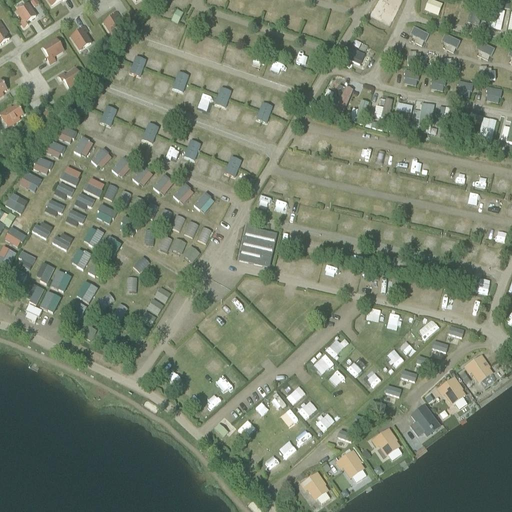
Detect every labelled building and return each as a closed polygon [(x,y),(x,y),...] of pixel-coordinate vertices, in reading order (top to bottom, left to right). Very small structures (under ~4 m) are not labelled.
[(39,6),(35,1),(31,4),(34,9),(39,6)] [(425,12),(435,16),(439,5),(429,1),(425,12)] [(259,19),(262,6),(255,4),(252,18),(259,19)] [(478,28),(483,8),(472,5),(467,25),(478,28)] [(36,18),(28,6),(17,13),(23,22),(20,24),(24,29),(28,26),(26,24),(36,18)] [(492,9),(487,29),(500,32),(505,13),(492,9)] [(177,11),(171,23),(177,26),(183,15),(177,11)] [(117,14),(113,17),(114,19),(104,25),(113,38),(124,31),(117,21),(120,20),(117,14)] [(218,38),(224,23),(215,19),(209,34),(218,38)] [(0,23),(0,47),(9,41),(6,36),(8,35),(0,23)] [(161,38),(170,42),(177,28),(168,24),(161,38)] [(334,42),(338,28),(329,25),(324,39),(334,42)] [(84,28),(80,31),(81,33),(72,39),(80,52),(91,45),(85,35),(87,34),(84,28)] [(412,29),(408,39),(423,46),(427,35),(412,29)] [(440,47),(455,52),(459,42),(444,36),(440,47)] [(46,61),(50,67),(56,63),(54,60),(64,53),(56,41),(42,50),(48,59),(46,61)] [(215,44),(213,50),(221,53),(223,47),(215,44)] [(477,58),(489,61),(492,49),(480,46),(477,58)] [(235,60),(237,50),(228,48),(225,57),(235,60)] [(364,57),(348,50),(344,60),(360,67),(364,57)] [(155,71),(160,55),(153,53),(148,69),(155,71)] [(425,68),(424,59),(417,59),(417,53),(406,53),(406,68),(425,68)] [(129,75),(140,79),(146,62),(135,59),(129,75)] [(460,72),(460,66),(455,66),(455,60),(442,61),(442,72),(460,72)] [(279,77),(282,69),(288,71),(289,68),(274,62),(269,73),(279,77)] [(122,79),(127,66),(121,64),(116,77),(122,79)] [(171,76),(174,70),(164,66),(162,73),(171,76)] [(59,78),(61,83),(63,81),(69,91),(82,83),(76,72),(66,78),(64,75),(59,78)] [(479,80),(495,81),(496,72),(479,72),(479,80)] [(172,91),(182,95),(188,78),(178,74),(172,91)] [(158,79),(152,92),(161,96),(167,82),(158,79)] [(469,98),(471,85),(458,83),(456,97),(469,98)] [(106,102),(112,93),(103,88),(97,97),(106,102)] [(194,103),(197,93),(188,89),(184,99),(194,103)] [(484,103),(499,105),(501,91),(486,89),(484,103)] [(215,107),(225,110),(231,93),(221,90),(215,107)] [(239,91),(237,100),(245,102),(248,93),(239,91)] [(255,106),(258,95),(252,93),(249,105),(255,106)] [(200,104),(209,106),(211,98),(202,96),(200,104)] [(374,108),(373,119),(389,121),(391,101),(384,101),(383,109),(374,108)] [(360,102),(356,119),(363,121),(368,103),(360,102)] [(397,104),(393,121),(408,124),(412,107),(397,104)] [(417,126),(430,128),(433,107),(420,104),(417,126)] [(256,122),(266,126),(272,109),(262,105),(256,122)] [(11,108),(0,115),(0,117),(9,130),(20,122),(19,120),(24,117),(17,107),(12,110),(11,108)] [(117,112),(106,108),(100,125),(110,129),(117,112)] [(120,118),(129,123),(134,114),(125,109),(120,118)] [(235,121),(236,113),(229,111),(227,119),(235,121)] [(250,122),(252,114),(243,111),(240,120),(250,122)] [(48,112),(43,115),(47,122),(52,119),(48,112)] [(95,116),(85,113),(80,125),(91,129),(95,116)] [(137,118),(135,127),(144,128),(146,119),(137,118)] [(349,121),(342,118),(339,123),(347,126),(349,121)] [(482,119),(478,137),(484,138),(483,142),(490,144),(496,122),(482,119)] [(274,121),(270,130),(279,133),(282,125),(274,121)] [(511,122),(510,122),(508,129),(505,128),(501,143),(511,145),(511,122)] [(159,129),(148,125),(142,142),(152,146),(159,129)] [(55,140),(70,146),(75,134),(61,128),(55,140)] [(80,137),(73,154),(85,159),(93,143),(80,137)] [(301,139),(298,148),(309,151),(312,142),(301,139)] [(204,153),(211,156),(216,143),(209,141),(204,153)] [(43,155),(60,161),(65,148),(48,142),(43,155)] [(201,147),(190,142),(184,159),(194,163),(201,147)] [(163,155),(166,146),(159,143),(156,152),(163,155)] [(164,160),(172,163),(178,149),(170,146),(164,160)] [(224,163),(229,150),(221,147),(216,159),(224,163)] [(100,172),(111,159),(102,150),(90,162),(100,172)] [(308,168),(310,159),(301,156),(299,165),(308,168)] [(47,177),(53,164),(36,158),(30,170),(47,177)] [(121,158),(111,173),(121,179),(131,165),(121,158)] [(195,171),(203,175),(208,162),(200,159),(195,171)] [(241,163),(231,159),(224,175),(235,180),(241,163)] [(253,176),(259,163),(252,160),(246,172),(253,176)] [(325,171),(327,162),(319,161),(317,170),(325,171)] [(211,163),(208,180),(216,182),(219,165),(211,163)] [(74,188),(80,175),(65,168),(59,181),(74,188)] [(353,169),(352,178),(361,179),(363,170),(353,169)] [(434,179),(444,180),(444,169),(435,169),(434,179)] [(132,183),(142,189),(150,177),(139,170),(132,183)] [(23,173),(18,187),(35,194),(41,180),(23,173)] [(163,175),(152,189),(162,197),(173,183),(163,175)] [(245,175),(237,184),(244,190),(252,181),(245,175)] [(387,186),(397,188),(399,178),(389,176),(387,186)] [(481,178),(479,189),(487,190),(488,179),(481,178)] [(98,199),(104,187),(89,179),(83,192),(98,199)] [(404,190),(413,192),(416,182),(407,180),(404,190)] [(57,184),(52,197),(68,203),(73,190),(57,184)] [(182,206),(193,191),(184,184),(172,199),(182,206)] [(426,185),(421,199),(429,202),(434,187),(426,185)] [(109,186),(103,199),(112,202),(117,190),(109,186)] [(451,191),(442,188),(439,197),(448,200),(451,191)] [(126,209),(132,196),(123,192),(117,205),(126,209)] [(456,199),(465,202),(467,195),(458,192),(456,199)] [(89,213),(95,202),(80,194),(74,205),(89,213)] [(10,195),(3,208),(20,216),(26,203),(10,195)] [(203,216),(214,203),(203,195),(193,208),(203,216)] [(476,196),(474,205),(483,207),(485,198),(476,196)] [(141,213),(140,214),(151,221),(157,210),(138,199),(133,208),(141,213)] [(501,202),(492,199),(490,208),(499,210),(501,202)] [(386,218),(388,202),(378,200),(376,216),(386,218)] [(48,201),(43,214),(54,218),(56,213),(62,215),(65,208),(48,201)] [(110,227),(116,213),(100,206),(94,219),(110,227)] [(75,228),(77,224),(82,226),(85,218),(70,211),(64,223),(75,228)] [(166,228),(172,214),(163,211),(157,224),(166,228)] [(422,225),(424,216),(414,213),(412,223),(422,225)] [(434,228),(444,229),(446,215),(436,214),(434,228)] [(9,215),(3,226),(9,230),(16,219),(9,215)] [(170,230),(179,233),(184,220),(175,216),(170,230)] [(44,241),(52,230),(42,223),(38,228),(35,226),(31,232),(44,241)] [(192,239),(197,226),(189,223),(184,235),(192,239)] [(238,262),(269,270),(277,236),(254,231),(255,228),(247,226),(238,262)] [(454,226),(452,232),(462,235),(464,229),(454,226)] [(16,250),(24,237),(11,228),(3,241),(16,250)] [(81,243),(94,250),(103,236),(90,228),(81,243)] [(479,238),(481,230),(474,228),(472,236),(479,238)] [(202,229),(197,241),(205,245),(211,232),(202,229)] [(55,235),(51,246),(67,252),(71,241),(55,235)] [(423,235),(421,246),(432,249),(434,238),(423,235)] [(164,237),(161,245),(168,248),(172,240),(164,237)] [(112,258),(120,245),(109,238),(101,252),(112,258)] [(442,240),(442,249),(454,249),(454,240),(442,240)] [(177,242),(174,249),(181,252),(185,244),(177,241),(177,242)] [(0,250),(0,266),(7,270),(15,255),(2,248),(0,250)] [(187,256),(193,261),(199,254),(192,249),(192,250),(187,256)] [(70,265),(83,271),(89,257),(76,251),(70,265)] [(28,273),(35,260),(22,253),(15,266),(28,273)] [(137,263),(133,268),(140,273),(143,269),(137,263)] [(40,264),(34,280),(47,286),(53,270),(40,264)] [(8,279),(21,286),(27,276),(14,269),(8,279)] [(63,294),(69,277),(56,272),(50,288),(63,294)] [(480,293),(485,277),(481,276),(479,283),(475,281),(472,291),(480,293)] [(75,298),(88,305),(96,290),(83,283),(75,298)] [(27,303),(36,307),(44,291),(35,286),(27,303)] [(247,286),(241,293),(248,299),(254,293),(247,286)] [(171,297),(163,292),(158,301),(165,305),(171,297)] [(53,315),(59,298),(45,293),(39,309),(53,315)] [(256,309),(262,314),(268,307),(261,302),(256,309)] [(156,304),(151,312),(158,317),(163,308),(156,304)] [(380,324),(383,313),(370,309),(367,320),(380,324)] [(278,331),(287,319),(280,313),(270,325),(278,331)] [(395,331),(399,316),(390,313),(386,328),(395,331)] [(149,316),(143,325),(150,329),(156,321),(149,316)] [(257,338),(268,328),(261,320),(250,331),(257,338)] [(136,336),(143,341),(148,332),(141,328),(136,336)] [(95,335),(85,331),(82,339),(91,343),(95,335)] [(459,335),(444,331),(442,340),(457,343),(459,335)] [(104,349),(107,341),(98,337),(94,345),(104,349)] [(406,338),(399,345),(409,356),(417,349),(406,338)] [(111,343),(107,351),(116,356),(120,347),(111,343)] [(269,355),(274,360),(286,349),(281,343),(269,355)] [(330,357),(338,364),(349,350),(340,343),(330,357)] [(442,349),(428,346),(425,355),(440,358),(442,349)] [(129,361),(132,353),(123,349),(119,357),(129,361)] [(379,359),(390,374),(399,366),(387,352),(379,359)] [(465,369),(469,375),(472,373),(480,384),(491,376),(487,370),(488,369),(481,358),(465,369)] [(249,360),(240,369),(248,378),(258,369),(249,360)] [(426,365),(411,361),(409,370),(424,373),(426,365)] [(164,380),(171,386),(178,378),(171,371),(164,380)] [(332,379),(334,383),(342,378),(339,374),(332,379)] [(462,381),(462,382),(467,378),(464,374),(459,377),(462,381)] [(373,375),(363,384),(370,391),(380,382),(373,375)] [(410,379),(395,376),(393,385),(408,388),(410,379)] [(438,391),(442,397),(445,395),(453,406),(464,398),(460,392),(461,391),(454,380),(438,391)] [(181,395),(185,399),(192,394),(188,389),(181,395)] [(393,395),(379,391),(377,400),(391,403),(393,395)] [(294,407),(302,400),(294,392),(287,399),(294,407)] [(348,392),(341,399),(351,410),(359,404),(348,392)] [(429,397),(424,400),(428,405),(433,402),(429,397)] [(202,416),(212,406),(206,400),(196,410),(202,416)] [(314,404),(301,414),(307,422),(320,412),(314,404)] [(378,410),(363,406),(361,415),(376,418),(378,410)] [(424,436),(424,437),(439,426),(425,407),(410,418),(415,425),(409,429),(418,440),(424,436)] [(291,429),(298,422),(292,415),(284,423),(291,429)] [(362,425),(348,421),(346,430),(360,433),(362,425)] [(228,434),(219,426),(214,431),(223,440),(228,434)] [(388,431),(372,442),(376,448),(379,446),(387,458),(398,450),(394,443),(396,442),(388,431)] [(347,439),(332,435),(330,444),(345,447),(347,439)] [(290,462),(295,459),(288,448),(283,450),(290,462)] [(353,453),(337,464),(341,470),(344,468),(351,480),(363,472),(358,465),(360,464),(353,453)] [(366,462),(370,459),(366,453),(362,456),(366,462)] [(322,470),(325,475),(330,471),(327,466),(322,470)] [(305,492),(308,490),(316,502),(327,494),(323,487),(324,486),(317,475),(301,486),(305,492)]
